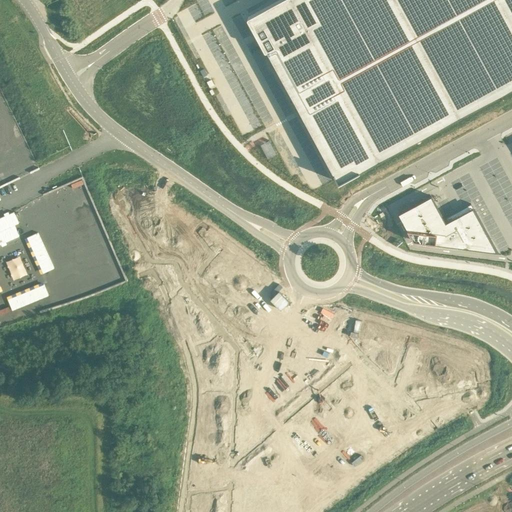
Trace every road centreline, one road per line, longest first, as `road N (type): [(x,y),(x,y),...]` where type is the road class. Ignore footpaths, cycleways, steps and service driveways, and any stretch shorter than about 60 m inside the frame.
road 1 (unclassified): [(314,314),(409,421),(312,511)]
road 2 (tertiary): [(343,284),(491,334),(511,349)]
road 3 (unclassified): [(265,511),(232,473),(236,376),(260,354)]
road 4 (tertiary): [(511,322),(488,309),(390,288),(350,268)]
road 5 (primary): [(511,425),(370,511)]
road 6 (unclassified): [(511,118),(372,195)]
road 7 (tertiary): [(118,132),(247,222)]
road 8 (unclassified): [(179,0),(70,79)]
